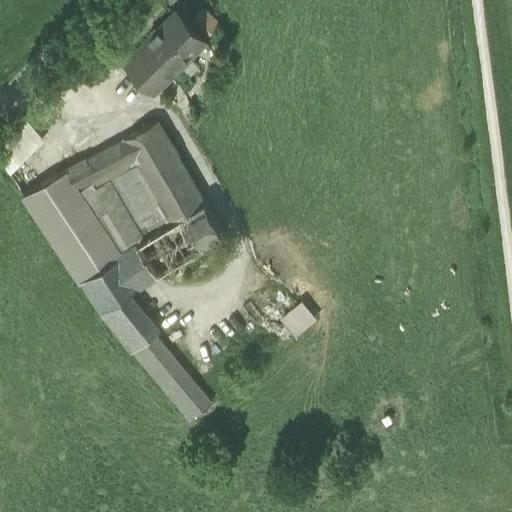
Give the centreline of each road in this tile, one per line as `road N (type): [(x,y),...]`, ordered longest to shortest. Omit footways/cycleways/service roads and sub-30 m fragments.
road 1 (track): [(476,0),(511,301)]
road 2 (unclassified): [(0,107),(99,0)]
